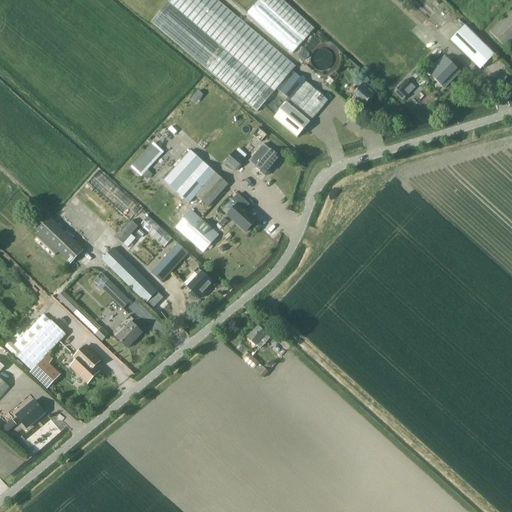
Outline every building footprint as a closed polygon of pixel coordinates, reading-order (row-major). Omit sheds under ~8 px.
[(217,0),(170,0),(151,22),(258,113),(277,89),(313,119),(329,101),(293,71),(296,67),(217,0)] [(258,0),(247,13),(292,54),(315,29),(282,0),(258,0)] [(506,49),(511,43),(511,9),(489,32),(506,49)] [(480,70),(495,55),(465,26),(450,40),(480,70)] [(336,61),(337,58),(337,56),(336,53),(335,51),(333,49),(331,48),(329,46),(327,46),(324,45),(322,45),(319,46),(317,47),(315,49),(313,51),(312,53),(311,55),(311,58),(311,61),(312,63),(313,65),(314,67),(316,69),(318,70),(320,71),(323,71),(326,71),(329,70),(331,69),(333,67),(335,65),(336,63),(336,61)] [(445,56),(428,73),(444,89),(460,72),(445,56)] [(411,84),(407,79),(394,92),(403,101),(409,95),(404,91),(411,84)] [(364,106),(377,92),(365,81),(349,99),(354,103),(358,100),(364,106)] [(199,92),(191,101),(196,105),(204,97),(199,92)] [(287,103),(274,118),(297,137),(310,122),(287,103)] [(253,135),(261,142),(267,135),(258,128),(253,135)] [(146,176),(166,154),(153,142),(133,164),(146,176)] [(264,144),(249,161),(266,176),(281,158),(264,144)] [(189,203),(196,196),(208,207),(229,184),(216,173),(191,151),(164,180),(189,203)] [(235,151),(225,163),(234,171),(244,159),(235,151)] [(237,204),(228,215),(246,232),(256,221),(244,210),(249,204),(238,194),(233,200),(237,204)] [(203,252),(219,235),(191,210),(176,227),(203,252)] [(71,264),(84,250),(48,215),(35,229),(71,264)] [(164,247),(172,238),(148,216),(140,225),(164,247)] [(139,227),(132,220),(117,237),(124,244),(139,227)] [(189,253),(178,244),(151,273),(162,283),(189,253)] [(146,303),(158,291),(114,248),(102,260),(146,303)] [(188,287),(193,291),(190,294),(190,298),(193,300),(197,300),(200,297),(201,299),(215,283),(198,269),(194,273),(198,276),(188,287)] [(102,273),(94,281),(122,309),(131,301),(102,273)] [(58,296),(92,331),(99,325),(65,289),(58,296)] [(158,302),(154,298),(149,303),(154,307),(158,302)] [(32,371),(67,335),(52,321),(18,358),(32,371)] [(128,349),(144,333),(132,321),(116,337),(128,349)] [(256,345),(261,349),(271,338),(266,334),(258,327),(248,338),(256,345)] [(100,361),(85,347),(75,357),(78,360),(71,367),(88,383),(99,372),(93,366),(98,360),(99,362),(100,361)] [(48,355),(31,373),(47,388),(60,375),(48,364),(52,359),(48,355)] [(0,372),(5,367),(0,362),(0,397),(10,387),(0,377),(0,372)] [(264,378),(269,372),(264,367),(258,373),(264,378)] [(27,428),(45,413),(34,401),(16,416),(27,428)] [(7,432),(17,423),(12,418),(2,427),(7,432)]
